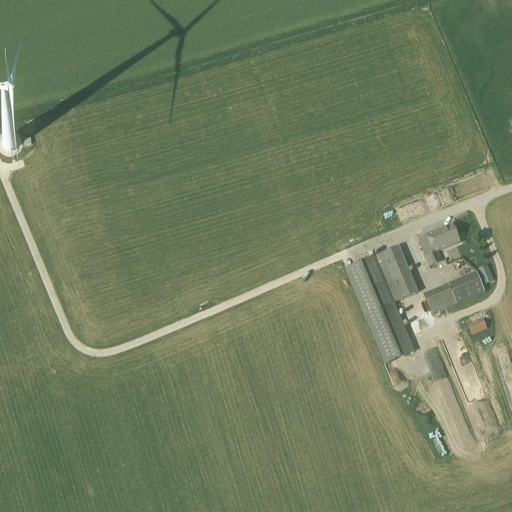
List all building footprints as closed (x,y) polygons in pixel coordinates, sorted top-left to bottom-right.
[(37,132),(2,137),(4,150),(39,145),(37,132)] [(442,262),(438,252),(460,243),(452,225),(418,239),(429,268),(442,262)] [(415,353),(395,304),(418,294),(399,247),(375,258),(374,257),(344,270),(363,317),(384,366),(415,353)] [(431,316),(485,293),(476,273),(423,296),(431,316)] [(468,326),(472,337),(487,330),(483,320),(468,326)]
